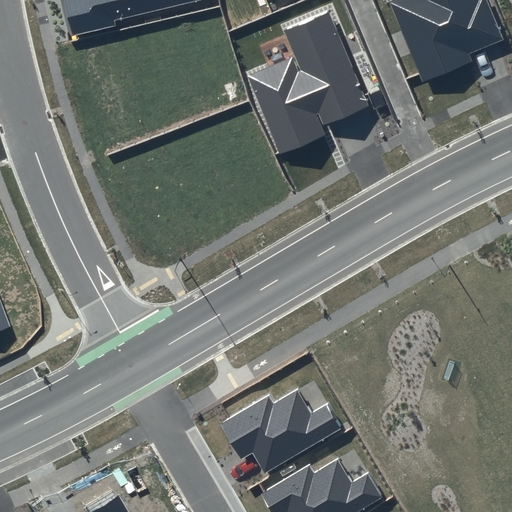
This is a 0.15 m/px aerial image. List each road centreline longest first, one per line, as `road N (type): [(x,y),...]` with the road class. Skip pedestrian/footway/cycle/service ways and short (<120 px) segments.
road 1 (residential): [(511,149),(136,363)]
road 2 (residential): [(136,363),(43,178),(0,25)]
road 3 (residential): [(216,511),(136,363)]
road 4 (residential): [(136,363),(0,434)]
